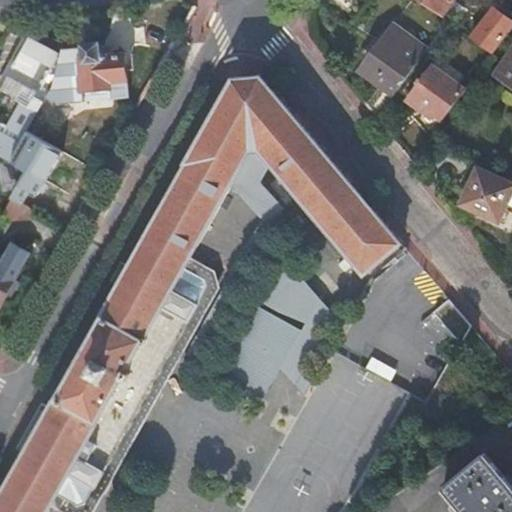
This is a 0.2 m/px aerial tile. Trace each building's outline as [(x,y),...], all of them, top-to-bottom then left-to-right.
[(333,0),(347,10),(353,0),(333,0)] [(416,0),(443,19),(455,0),(416,0)] [(472,40),(492,53),(511,26),(511,24),(494,11),(472,40)] [(368,109),(377,120),(425,55),(393,31),(363,71),(382,85),(366,107),(368,109)] [(62,54),(31,38),(7,79),(24,88),(16,104),(20,106),(7,129),(25,139),(29,133),(48,98),(52,91),(62,54)] [(133,55),(104,56),(102,41),(79,44),(80,49),(63,49),(62,54),(52,91),(48,98),(68,119),(84,109),(113,107),(113,97),(128,97),(128,71),(134,71),(133,55)] [(511,51),(494,77),(511,90),(511,51)] [(442,121),(465,91),(431,67),(409,97),(442,121)] [(0,511),(49,511),(51,509),(58,497),(79,508),(87,506),(209,288),(208,278),(186,267),(192,258),(247,162),(252,152),(262,153),(366,276),(404,245),(405,244),(399,238),(398,239),(378,215),(379,213),(373,207),(372,208),(352,184),(353,183),(348,176),(346,177),(326,153),(327,151),(322,145),(320,147),(300,122),(302,121),(296,114),(294,116),(284,104),(286,102),(281,96),(279,97),(270,86),(271,84),(264,76),(257,77),(257,78),(242,79),(242,77),(236,78),(231,85),(233,86),(217,113),(216,113),(206,130),(207,131),(192,159),(190,158),(187,165),(188,165),(187,166),(189,167),(174,193),(172,193),(168,200),(169,201),(153,229),(152,228),(149,235),(149,236),(134,264),(133,263),(120,285),(121,286),(104,316),(102,315),(99,320),(101,320),(85,348),(84,347),(73,366),(74,367),(58,395),(57,395),(54,400),(55,401),(54,403),(55,403),(40,431),(39,431),(26,453),(27,453),(12,480),(10,480),(6,487),(8,488),(0,501),(0,511)] [(24,88),(7,79),(0,90),(0,94),(16,104),(24,88)] [(392,138),(405,153),(427,135),(415,119),(392,138)] [(0,157),(11,164),(25,139),(7,129),(0,124),(0,157)] [(44,183),(62,153),(29,133),(25,139),(11,164),(27,174),(38,180),(44,183)] [(269,174),(247,162),(192,258),(215,271),(269,174)] [(475,212),(467,228),(486,251),(508,206),(511,208),(511,183),(478,168),(460,205),(475,212)] [(62,173),(53,189),(84,207),(94,191),(93,191),(62,173)] [(38,180),(27,174),(12,199),(13,200),(23,206),(38,180)] [(84,207),(53,189),(46,203),(62,212),(77,220),(84,207)] [(23,206),(13,200),(6,214),(17,222),(35,221),(38,214),(23,206)] [(55,224),(69,232),(77,220),(62,212),(55,224)] [(0,313),(34,254),(14,242),(7,255),(0,251),(0,313)] [(230,287),(311,325),(331,283),(251,245),(230,287)] [(418,274),(399,290),(422,316),(441,300),(418,274)] [(298,414),(318,377),(290,362),(307,332),(256,304),(219,371),(298,414)] [(445,489),(463,511),(511,511),(511,486),(487,456),(445,489)]
